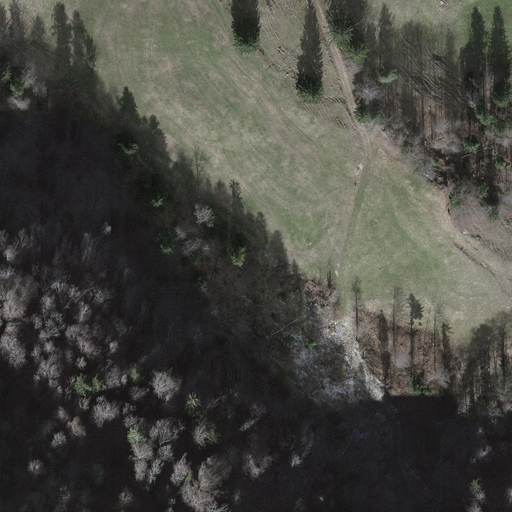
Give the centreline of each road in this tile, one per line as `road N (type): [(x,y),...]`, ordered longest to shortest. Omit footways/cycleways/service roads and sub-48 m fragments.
road 1 (track): [(313,0),(367,153),(341,272),(343,334),(392,420),(402,483)]
road 2 (track): [(0,366),(105,459),(144,511)]
